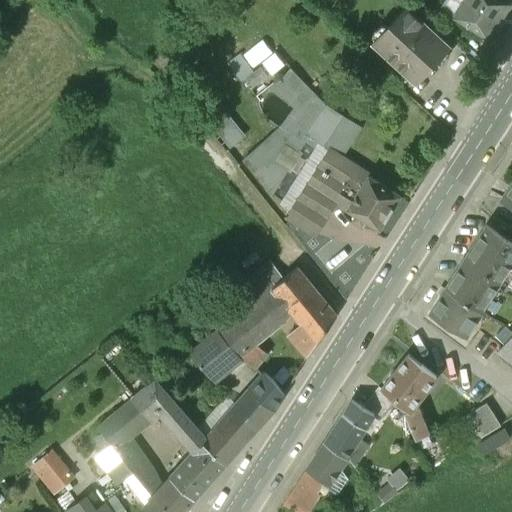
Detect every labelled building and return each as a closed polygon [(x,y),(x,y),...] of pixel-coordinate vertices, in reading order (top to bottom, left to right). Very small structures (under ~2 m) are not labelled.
[(503,0),(463,0),(453,16),(488,38),(510,4),(503,0)] [(448,46),(407,7),(373,43),(414,81),(448,46)] [(401,194),(335,152),(322,172),(317,174),(313,180),(314,187),(335,200),(379,228),(401,194)] [(314,187),(308,188),(290,216),(315,232),(335,200),(314,187)] [(511,241),(487,225),(446,287),(482,310),(511,266),(511,241)] [(272,287),(276,284),(272,280),(281,273),(271,261),(251,277),(252,279),(265,295),(272,287)] [(272,287),(288,307),(304,293),(305,295),(315,287),(298,266),(276,284),(272,287)] [(252,279),(233,292),(235,294),(197,322),(210,338),(220,330),(241,355),(255,365),(264,353),(255,342),(283,321),(281,319),(288,308),(288,307),(272,287),(265,295),(252,279)] [(308,357),(337,314),(315,287),(305,295),(304,293),(288,307),(288,308),(301,322),(289,334),(298,345),(308,357)] [(482,310),(446,287),(431,310),(467,333),(482,310)] [(511,336),(497,352),(511,363),(511,336)] [(300,369),(308,357),(298,345),(285,362),(300,369)] [(383,388),(401,403),(417,439),(429,434),(417,403),(438,376),(410,354),(383,388)] [(285,362),(272,378),(287,388),(300,369),(285,362)] [(283,394),(272,378),(263,372),(249,388),(274,408),(283,394)] [(160,410),(172,401),(155,382),(99,428),(124,458),(134,471),(142,481),(154,496),(162,487),(153,470),(129,435),(160,410)] [(226,463),(274,408),(249,388),(205,438),(226,463)] [(194,498),(226,463),(205,438),(172,401),(160,410),(194,450),(170,477),(194,498)] [(487,402),(464,416),(479,439),(502,424),(487,402)] [(324,441),(347,456),(367,426),(344,410),(324,441)] [(484,440),(490,450),(511,437),(511,431),(509,426),(484,440)] [(350,476),(341,465),(347,456),(324,441),(286,497),(307,511),(321,490),(319,488),(326,478),(331,481),(327,487),(338,493),(350,476)] [(134,471),(124,458),(108,470),(119,483),(130,474),(134,471)] [(45,472),(49,476),(52,474),(58,481),(70,471),(60,459),(45,472)] [(402,469),(374,491),(385,504),(413,483),(402,469)] [(52,474),(49,476),(58,488),(73,475),(70,471),(58,481),(52,474)] [(134,471),(130,474),(137,483),(138,484),(142,481),(134,471)] [(181,511),(194,498),(170,477),(162,487),(154,496),(147,503),(143,508),(148,511),(181,511)] [(147,503),(154,496),(142,481),(138,484),(137,483),(134,486),(147,503)] [(65,510),(66,511),(117,511),(98,486),(65,510)]
